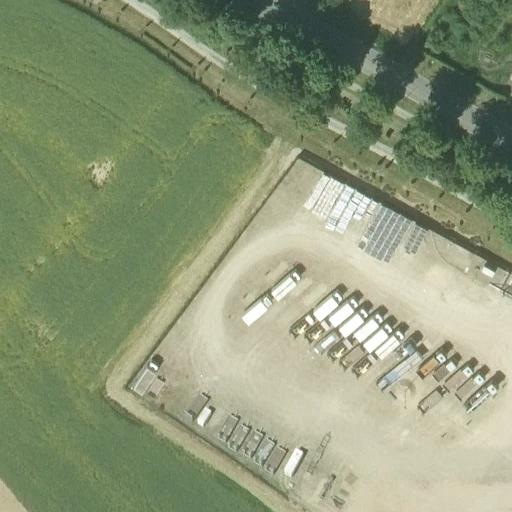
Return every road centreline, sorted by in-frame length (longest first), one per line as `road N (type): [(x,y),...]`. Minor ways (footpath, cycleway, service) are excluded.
road 1 (track): [(120,0),(218,65),(373,148)]
road 2 (tertiary): [(260,0),(511,148)]
road 3 (track): [(373,148),(511,222)]
